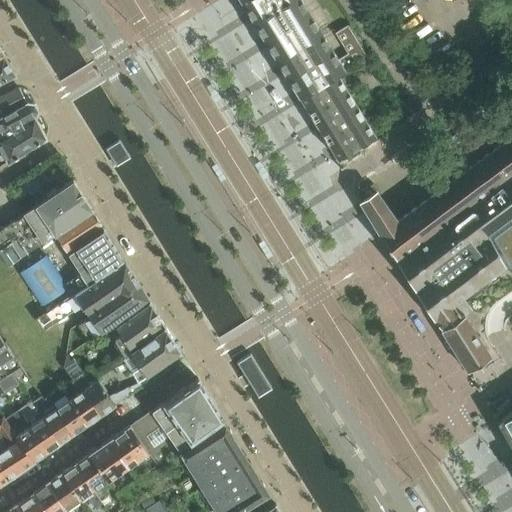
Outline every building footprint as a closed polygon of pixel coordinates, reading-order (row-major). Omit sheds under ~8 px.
[(239,0),(253,21),(252,21),(287,78),(298,96),(344,68),(302,0),(239,0)] [(348,24),(335,32),(342,45),(355,37),(348,24)] [(360,45),(343,55),(344,56),(346,54),(352,64),(366,55),(360,45)] [(4,57),(3,55),(0,56),(0,81),(14,75),(15,74),(14,72),(8,62),(7,62),(5,58),(5,57),(4,57)] [(375,134),(337,73),(344,69),(344,68),(298,96),(298,97),(299,96),(337,158),(375,134)] [(0,150),(7,162),(45,137),(37,121),(38,121),(35,115),(34,115),(37,109),(33,103),(26,101),(26,102),(25,100),(24,100),(19,89),(18,87),(0,95),(0,150)] [(511,134),(396,222),(375,191),(361,200),(360,201),(396,261),(511,175),(511,134)] [(119,140),(106,149),(114,162),(116,165),(129,157),(119,140)] [(511,175),(396,261),(411,286),(487,234),(505,265),(507,269),(511,265),(511,175)] [(54,187),(44,193),(47,197),(0,228),(0,248),(9,242),(20,258),(28,253),(27,252),(37,245),(54,233),(49,227),(86,202),(72,180),(57,190),(54,187)] [(375,191),(376,191),(372,185),(357,194),(361,200),(375,191)] [(108,235),(105,230),(104,229),(103,228),(104,228),(103,227),(102,227),(92,210),(91,208),(86,202),(49,227),(54,233),(67,253),(87,284),(124,260),(123,260),(123,259),(123,258),(122,258),(119,253),(119,252),(116,247),(115,246),(115,247),(112,242),(112,241),(111,241),(108,236),(108,235)] [(428,311),(434,321),(434,322),(440,329),(467,372),(469,371),(471,370),(470,369),(490,357),(463,315),(461,316),(452,305),(505,265),(487,234),(411,286),(418,296),(428,311)] [(9,246),(0,251),(0,254),(8,266),(18,259),(9,246)] [(47,255),(21,273),(43,306),(69,289),(47,255)] [(126,266),(127,265),(126,265),(126,264),(124,261),(124,260),(87,284),(74,293),(82,306),(90,316),(138,283),(136,279),(135,278),(134,278),(133,278),(126,266)] [(138,283),(139,283),(138,283),(90,316),(100,332),(147,298),(141,288),(141,287),(138,283)] [(121,335),(114,339),(124,356),(131,352),(132,352),(130,350),(165,326),(155,311),(155,310),(154,308),(151,304),(151,303),(149,301),(116,327),(121,335)] [(511,314),(483,335),(511,376),(511,314)] [(47,315),(40,319),(45,326),(52,322),(47,315)] [(176,343),(175,342),(174,342),(165,326),(130,350),(132,352),(131,352),(139,365),(135,368),(141,378),(146,376),(181,351),(179,349),(175,344),(176,343)] [(19,366),(12,356),(0,337),(0,366),(6,375),(19,366)] [(71,378),(72,379),(75,377),(81,372),(82,371),(73,358),(71,360),(67,354),(59,360),(71,378)] [(250,354),(237,362),(248,380),(258,396),(271,388),(250,354)] [(81,372),(75,377),(100,414),(114,404),(110,398),(97,379),(89,384),(81,372)] [(71,378),(61,385),(69,397),(69,398),(86,423),(87,423),(100,414),(75,377),(72,379),(71,378)] [(185,386),(184,387),(180,390),(179,390),(161,403),(129,425),(142,443),(169,427),(210,398),(202,385),(197,393),(199,380),(197,378),(195,379),(185,386)] [(124,389),(110,398),(114,404),(128,394),(124,389)] [(44,399),(43,398),(41,395),(32,402),(31,400),(31,401),(59,441),(73,432),(56,407),(48,396),(44,399)] [(69,398),(56,407),(73,432),(86,423),(69,398)] [(142,443),(147,450),(156,464),(221,420),(223,419),(218,411),(210,399),(210,398),(169,427),(142,443)] [(31,401),(17,410),(46,451),(60,441),(59,441),(31,401)] [(511,409),(500,418),(498,420),(498,421),(500,420),(508,430),(506,432),(506,433),(507,433),(511,441),(511,409)] [(2,415),(1,415),(32,460),(46,451),(17,410),(5,418),(2,415)] [(0,482),(32,460),(1,415),(0,416),(0,482)] [(129,425),(109,439),(127,465),(147,450),(142,443),(129,425)] [(224,425),(179,452),(200,486),(245,459),(232,439),(231,437),(232,433),(229,429),(225,428),(224,425)] [(109,439),(89,453),(89,454),(107,479),(127,465),(109,439)] [(89,454),(75,463),(101,500),(108,496),(99,484),(106,479),(107,479),(89,454)] [(245,459),(200,486),(216,511),(234,511),(265,493),(264,491),(265,487),(262,482),(258,481),(245,459)] [(75,463),(62,473),(79,498),(85,494),(95,508),(102,502),(101,501),(101,500),(75,463)] [(79,498),(62,473),(61,472),(47,482),(68,511),(78,511),(72,503),(79,498)] [(46,511),(68,511),(47,482),(33,492),(46,511)] [(147,491),(137,498),(146,511),(157,511),(163,509),(158,501),(155,503),(147,491)] [(46,511),(33,492),(15,505),(20,511),(46,511)] [(280,511),(279,510),(275,503),(261,511),(280,511)]
